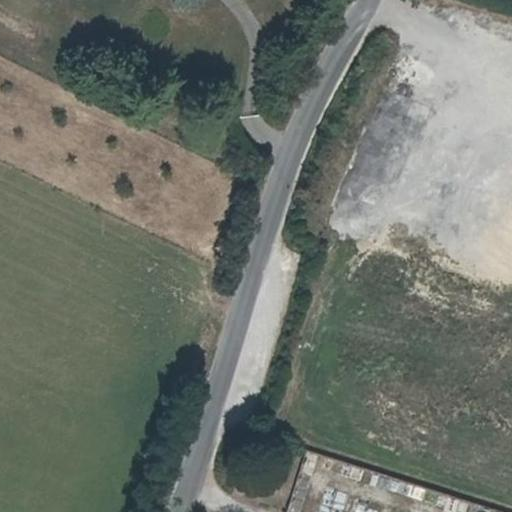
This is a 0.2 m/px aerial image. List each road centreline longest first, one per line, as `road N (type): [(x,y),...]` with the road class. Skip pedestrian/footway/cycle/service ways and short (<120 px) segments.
road 1 (tertiary): [(175,511),(292,152),(371,0)]
road 2 (unknown): [(183,0),(292,152)]
